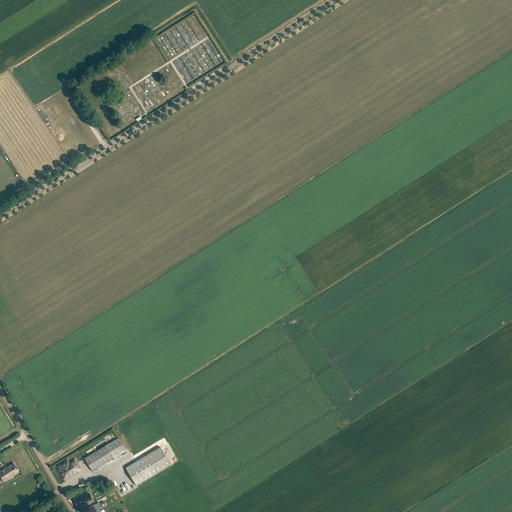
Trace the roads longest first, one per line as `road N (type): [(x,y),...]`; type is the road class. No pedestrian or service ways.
road 1 (unclassified): [(0,213),(335,0)]
road 2 (unclassified): [(72,511),(0,389)]
